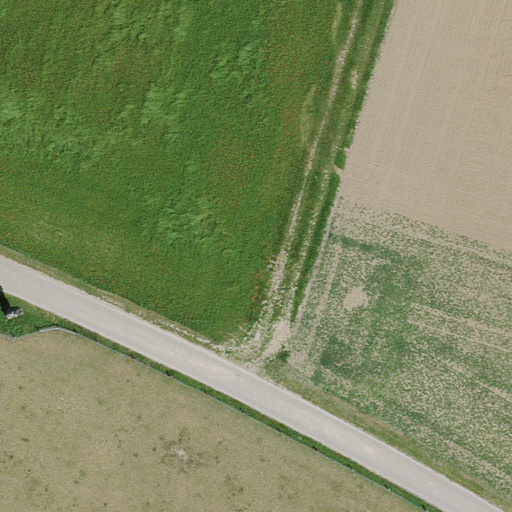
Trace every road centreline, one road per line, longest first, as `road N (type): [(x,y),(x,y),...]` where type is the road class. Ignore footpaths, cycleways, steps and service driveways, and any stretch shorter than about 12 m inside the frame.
road 1 (track): [(0,272),(402,465),(476,511)]
road 2 (track): [(252,393),(373,0)]
